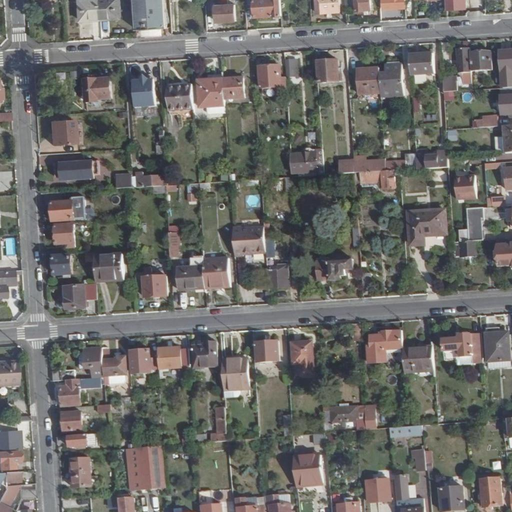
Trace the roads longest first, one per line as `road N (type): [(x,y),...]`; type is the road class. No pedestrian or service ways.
road 1 (residential): [(511,26),(20,58)]
road 2 (residential): [(38,331),(511,300)]
road 3 (residential): [(38,331),(20,58)]
road 4 (residential): [(49,511),(38,331)]
